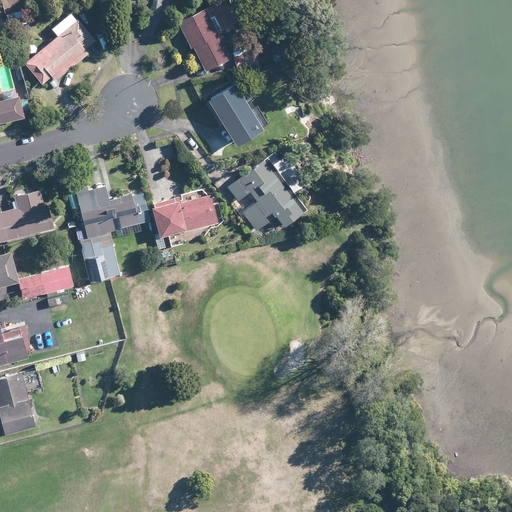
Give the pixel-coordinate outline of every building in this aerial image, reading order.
[(218,29),(234,21),(223,0),(215,0),(175,20),(188,46),(190,46),(201,68),(202,69),(227,57),(221,43),(216,33),(219,31),(218,29)] [(83,47),(85,45),(92,39),(69,11),(59,19),(49,28),(55,35),(23,62),(40,83),(45,79),(49,75),(53,80),(55,78),(85,52),(82,48),(83,47)] [(257,63),(255,59),(249,48),(234,55),(231,57),(230,57),(235,67),(237,66),(239,70),(258,66),(257,63)] [(220,122),(233,143),(259,127),(230,82),(205,98),(220,122)] [(0,120),(22,115),(21,113),(17,95),(0,99),(0,120)] [(292,215),(299,210),(260,159),(239,175),(237,177),(265,214),(269,211),(275,218),(277,221),(280,225),(286,220),(292,215)] [(244,192),(234,179),(223,187),(233,201),(244,192)] [(103,186),(95,188),(86,190),(85,186),(73,189),(76,200),(68,202),(71,217),(79,215),(84,238),(78,239),(80,247),(79,247),(86,277),(87,280),(117,272),(111,244),(112,244),(108,229),(113,228),(110,216),(116,215),(118,226),(137,222),(147,219),(140,189),(128,192),(129,193),(113,197),(106,199),(103,186)] [(0,210),(0,215),(6,239),(51,227),(50,223),(46,207),(42,208),(37,189),(32,190),(12,195),(13,198),(15,207),(0,210)] [(212,211),(210,203),(207,193),(177,201),(176,197),(176,195),(151,202),(152,204),(147,206),(155,236),(167,232),(181,229),(181,231),(193,227),(193,229),(194,232),(197,234),(201,232),(202,229),(201,225),(214,222),(215,221),(212,211)] [(254,228),(265,220),(252,202),(240,211),(254,228)] [(171,245),(180,242),(177,233),(168,236),(171,245)] [(155,246),(163,244),(162,237),(154,239),(155,246)] [(16,278),(9,253),(9,251),(0,253),(0,285),(15,282),(20,298),(46,292),(47,295),(64,291),(63,287),(72,285),(67,265),(23,276),(16,278)] [(47,306),(67,301),(65,294),(45,299),(47,306)] [(18,327),(9,329),(0,331),(0,363),(17,359),(25,357),(18,327)] [(24,391),(19,372),(19,371),(0,375),(0,431),(0,432),(30,424),(23,396),(25,395),(24,394),(24,391)]
